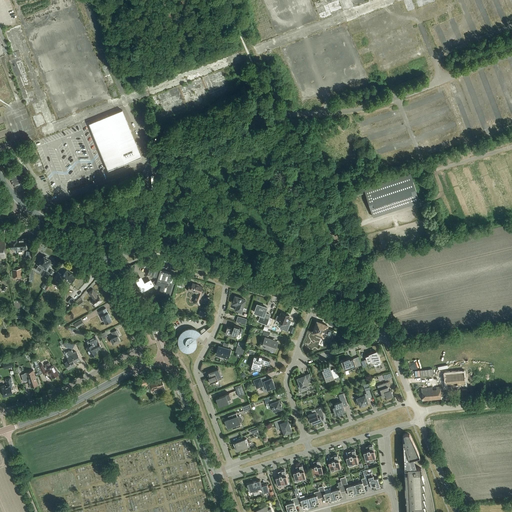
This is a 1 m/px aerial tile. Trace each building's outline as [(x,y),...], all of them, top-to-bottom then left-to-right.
[(123,110),(89,124),(101,153),(109,170),(127,163),(142,157),(123,110)] [(20,170),(9,175),(14,186),(18,184),(18,185),(20,184),(20,183),(25,181),(20,170)] [(366,187),(375,216),(424,201),(416,172),(366,187)] [(17,246),(17,239),(11,240),(11,249),(16,249),(16,251),(19,251),(19,249),(18,249),(17,248),(19,248),(19,246),(17,246)] [(19,249),(19,251),(22,251),(23,248),(27,248),(26,239),(17,239),(17,246),(19,246),(19,248),(17,248),(18,249),(19,249)] [(43,268),(46,270),(51,262),(48,260),(49,259),(46,258),(47,257),(47,256),(46,256),(45,256),(44,256),(42,259),(41,259),(37,264),(38,265),(36,269),(40,272),(43,268)] [(158,269),(158,270),(147,266),(145,274),(156,277),(155,280),(151,282),(157,292),(170,296),(176,274),(158,269)] [(59,286),(64,279),(71,283),(75,277),(66,271),(63,276),(61,275),(62,274),(58,272),(52,281),(59,286)] [(153,284),(149,278),(143,281),(140,275),(137,277),(134,279),(141,291),(144,289),(146,288),(153,284)] [(185,278),(180,276),(177,284),(183,286),(185,278)] [(199,305),(204,291),(201,290),(202,287),(199,286),(198,285),(196,284),(195,285),(192,283),(191,286),(188,285),(186,290),(196,294),(193,303),(199,305)] [(99,303),(102,301),(99,296),(98,296),(93,289),(89,292),(94,299),(92,300),(96,306),(99,304),(99,303)] [(241,311),(246,300),(235,296),(234,298),(235,299),(233,303),(237,304),(235,309),(241,311)] [(81,297),(76,300),(80,306),(84,302),(82,299),(83,299),(81,297)] [(259,321),(266,324),(264,329),(268,331),(272,318),(269,317),(270,314),(265,313),(267,307),(257,304),(256,307),(255,307),(254,310),(255,311),(255,312),(261,314),(259,321)] [(113,320),(106,308),(99,311),(100,314),(102,313),(107,323),(113,320)] [(289,325),(291,321),(288,320),(289,315),(282,312),(280,317),(277,316),(276,320),(279,321),(282,322),(280,328),(287,331),(289,325)] [(247,319),(238,316),(236,321),(246,324),(247,319)] [(81,320),(75,323),(77,328),(84,324),(81,320)] [(323,336),(330,338),(333,330),(326,327),(327,325),(317,321),(313,332),(323,336)] [(240,334),(242,328),(234,325),(233,328),(227,327),(225,333),(236,337),(237,334),(238,334),(238,333),(240,334)] [(187,352),(190,351),(192,351),(194,349),(195,348),(196,346),(197,344),(197,342),(196,340),(195,338),(201,333),(204,331),(206,330),(211,327),(211,326),(205,330),(204,331),(201,333),(197,329),(196,329),(194,328),(193,328),(192,328),(190,328),(189,328),(187,329),(186,329),(184,330),(183,331),(182,332),(181,333),(180,335),(179,336),(179,338),(179,340),(179,341),(179,343),(179,344),(179,346),(181,348),(182,349),(185,351),(187,352)] [(113,344),(121,340),(119,337),(120,336),(117,330),(113,332),(116,336),(111,339),(113,344)] [(262,336),(266,337),(263,345),(265,346),(265,347),(270,349),(270,347),(274,349),(277,342),(273,341),(273,339),(269,338),(270,332),(265,330),(262,336)] [(91,345),(89,345),(86,347),(89,352),(88,353),(91,357),(91,356),(93,357),(95,355),(95,354),(98,353),(96,350),(102,347),(96,335),(88,339),(91,345)] [(238,344),(236,352),(243,354),(246,345),(242,344),(242,345),(238,344)] [(228,357),(231,349),(219,346),(216,354),(221,355),(221,356),(224,357),(224,356),(228,357)] [(72,350),(67,351),(69,356),(67,357),(69,360),(65,362),(69,368),(70,367),(71,368),(72,367),(72,366),(76,364),(75,363),(81,360),(76,352),(76,351),(73,352),(72,350)] [(375,365),(381,363),(379,359),(380,358),(377,351),(370,354),(366,356),(368,362),(372,361),(373,361),(375,365)] [(268,364),(270,360),(262,358),(262,356),(260,355),(259,357),(254,356),(253,360),(254,360),(251,371),(250,372),(260,368),(262,363),(268,364)] [(40,374),(42,373),(43,375),(48,372),(52,378),(58,375),(54,369),(55,368),(53,365),(51,366),(49,362),(45,365),(47,368),(47,369),(46,370),(42,364),(41,364),(40,364),(39,364),(36,358),(33,360),(36,365),(35,365),(40,374)] [(349,370),(356,367),(353,358),(347,360),(346,359),(343,360),(341,361),(341,362),(344,370),(348,369),(349,370)] [(8,361),(2,363),(4,368),(13,365),(12,362),(11,360),(8,361)] [(329,365),(330,365),(329,365),(323,367),(324,369),(322,370),(326,381),(334,378),(329,365)] [(211,383),(211,382),(222,378),(218,368),(208,372),(210,377),(209,377),(210,382),(210,383),(211,383)] [(39,385),(34,371),(22,374),(24,381),(29,379),(31,387),(39,385)] [(308,383),(312,381),(309,374),(299,378),(299,380),(298,380),(300,384),(298,385),(300,392),(307,389),(306,386),(309,385),(308,383)] [(269,391),(268,389),(270,388),(272,388),(275,387),(274,383),(273,381),(272,378),(269,379),(267,379),(263,381),(262,377),(261,378),(261,377),(254,380),(257,388),(262,386),(264,392),(269,391)] [(5,380),(7,386),(6,387),(5,384),(0,386),(3,396),(4,396),(8,395),(12,393),(11,389),(13,389),(10,382),(12,381),(10,378),(5,380)] [(146,379),(135,382),(136,387),(148,384),(146,379)] [(165,389),(162,379),(149,383),(152,392),(155,391),(155,393),(165,389)] [(387,397),(392,395),(391,390),(390,390),(388,386),(390,386),(389,381),(377,385),(379,390),(380,390),(383,397),(387,396),(387,397)] [(235,386),(239,397),(245,395),(241,384),(235,386)] [(422,400),(441,398),(440,385),(421,387),(422,400)] [(369,397),(372,396),(369,389),(366,391),(367,393),(365,394),(365,395),(362,396),(361,394),(359,395),(358,398),(357,398),(357,399),(356,401),(357,404),(359,403),(360,407),(369,403),(368,401),(370,400),(369,397)] [(227,399),(231,398),(229,393),(225,394),(225,395),(217,398),(219,406),(229,403),(227,399)] [(339,395),(341,401),(335,404),(336,406),(333,407),(335,415),(338,414),(338,415),(344,413),(343,412),(346,411),(344,406),(348,405),(343,393),(339,395)] [(268,408),(271,409),(272,409),(274,410),(274,411),(275,411),(277,412),(279,411),(279,409),(282,408),(279,400),(274,402),(272,398),(265,401),(267,405),(268,408)] [(319,414),(323,413),(321,407),(317,408),(317,410),(316,411),(316,412),(308,415),(310,420),(312,420),(313,423),(321,420),(319,414)] [(238,417),(236,413),(228,416),(229,416),(230,419),(226,420),(225,420),(226,421),(225,421),(227,427),(228,426),(228,428),(229,427),(228,427),(233,425),(234,428),(233,428),(233,429),(241,426),(240,422),(241,421),(241,420),(241,419),(241,418),(241,417),(240,417),(239,417),(238,417)] [(291,432),(291,431),(292,431),(288,420),(282,422),(281,419),(274,421),(277,429),(282,427),(284,434),(288,432),(289,433),(291,432)] [(414,442),(410,435),(409,434),(408,433),(407,433),(405,433),(405,434),(404,435),(403,436),(403,437),(405,469),(408,469),(408,474),(405,474),(407,511),(434,511),(434,509),(433,501),(432,493),(430,486),(428,478),(425,471),(423,464),(420,456),(417,449),(414,442)] [(245,448),(249,446),(248,443),(247,438),(245,439),(245,438),(243,439),(243,438),(236,440),(237,441),(235,442),(235,443),(233,443),(235,448),(236,448),(237,451),(241,449),(241,451),(246,449),(245,448)] [(371,458),(376,456),(373,445),(366,446),(368,453),(364,454),(366,462),(372,460),(371,458)] [(353,463),(358,461),(355,450),(348,451),(350,458),(347,459),(349,467),(354,465),(353,463)] [(334,468),(341,466),(338,455),(331,456),(333,463),(329,464),(331,472),(335,471),(334,468)] [(317,473),(323,471),(320,460),(313,461),(315,468),(311,469),(314,477),(318,476),(317,473)] [(301,478),(306,476),(303,465),(296,466),(298,473),(294,474),(296,482),(302,480),(301,478)] [(278,484),(279,487),(284,485),(283,483),(288,481),(285,470),(278,471),(280,478),(274,480),(276,485),(278,484)] [(372,473),(368,474),(364,475),(365,477),(365,478),(367,485),(370,484),(372,489),(380,486),(378,478),(373,479),(372,473)] [(346,476),(340,478),(341,481),(342,483),(342,484),(344,491),(348,490),(349,495),(357,493),(355,484),(348,486),(348,483),(346,476)] [(362,482),(355,484),(357,493),(365,490),(364,486),(367,485),(365,478),(362,479),(362,482)] [(264,492),(269,491),(267,484),(262,485),(260,480),(247,484),(250,491),(262,488),(264,492)] [(338,489),(332,491),(334,499),(342,497),(341,492),(344,491),(342,484),(342,483),(341,481),(338,482),(339,485),(337,486),(338,489)] [(326,492),(325,489),(324,486),(319,487),(320,491),(319,491),(321,498),(325,497),(326,502),(334,499),(332,491),(326,492)] [(298,490),(295,491),(297,497),(299,504),(302,503),(303,508),(311,506),(309,497),(301,499),(300,496),(298,490)] [(315,495),(309,497),(311,506),(320,503),(318,499),(321,498),(319,491),(314,492),(315,495)] [(295,505),(299,504),(297,497),(291,499),(292,502),(286,504),(288,511),(289,511),(297,510),(295,505)]
